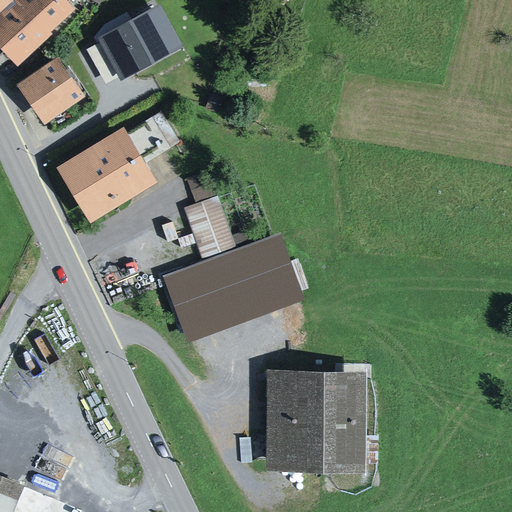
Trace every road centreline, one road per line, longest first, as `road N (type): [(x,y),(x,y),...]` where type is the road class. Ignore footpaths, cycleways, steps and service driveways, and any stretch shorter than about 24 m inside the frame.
road 1 (tertiary): [(0,131),(183,511)]
road 2 (unknown): [(55,246),(0,353)]
